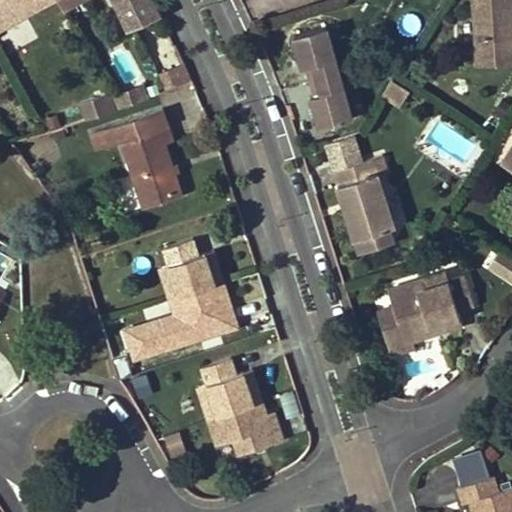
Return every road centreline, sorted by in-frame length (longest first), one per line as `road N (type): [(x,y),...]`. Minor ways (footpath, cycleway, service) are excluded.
road 1 (residential): [(182,0),(254,171),(345,461)]
road 2 (residential): [(372,449),(249,79),(212,0)]
road 3 (residential): [(113,507),(131,473),(130,453),(124,435),(94,410),(75,406),(38,417),(15,458)]
road 4 (residential): [(511,339),(461,408),(372,449)]
